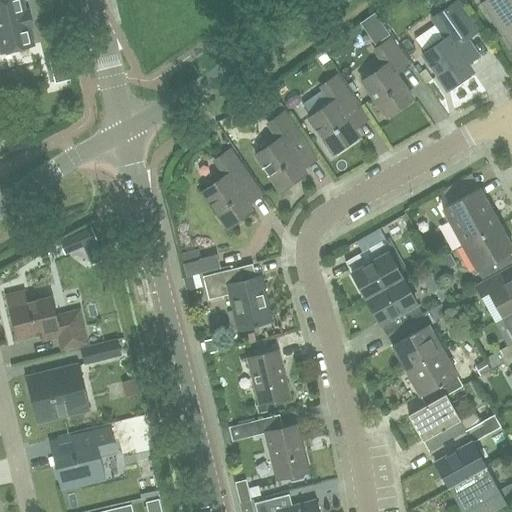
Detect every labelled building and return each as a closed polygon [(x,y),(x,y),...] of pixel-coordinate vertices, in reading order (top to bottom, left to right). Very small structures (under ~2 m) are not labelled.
[(0,0),(0,48),(1,52),(33,44),(21,0),(0,0)] [(511,0),(484,0),(480,3),(511,48),(511,0)] [(471,71),(468,66),(481,57),(467,38),(477,31),(457,1),(431,18),(445,38),(422,54),(446,89),(471,71)] [(360,21),(361,22),(367,31),(381,21),(375,12),(374,11),(360,21)] [(385,115),(411,98),(394,73),(407,64),(390,40),(375,50),(385,65),(361,81),(385,115)] [(357,135),(340,110),(353,101),(336,77),(321,87),(331,101),(308,118),(332,152),(357,135)] [(279,189),(304,172),(287,147),(300,138),(283,114),(268,124),(278,138),(254,154),(279,189)] [(201,191),(226,226),(251,208),(234,184),(247,175),(230,150),(215,161),(224,175),(201,191)] [(480,187),(442,208),(462,244),(500,223),(480,187)] [(511,245),(500,223),(462,244),(482,280),(511,264),(507,255),(511,252),(511,245)] [(89,229),(60,241),(65,253),(83,245),(90,263),(102,258),(89,229)] [(352,258),(345,261),(365,298),(402,277),(383,243),(386,241),(379,230),(357,242),(362,252),(352,258)] [(180,254),(186,277),(220,268),(216,254),(200,258),(198,249),(180,254)] [(449,253),(434,262),(441,274),(456,265),(449,253)] [(511,263),(511,264),(482,280),(483,280),(475,285),(481,296),(489,292),(502,316),(511,310),(511,263)] [(431,265),(420,272),(432,292),(435,290),(442,301),(450,297),(431,265)] [(236,282),(233,269),(203,277),(208,299),(229,293),(239,330),(257,325),(256,324),(270,320),(259,276),(236,282)] [(402,277),(365,298),(380,324),(388,320),(393,329),(422,313),(402,277)] [(55,316),(51,297),(27,303),(24,289),(7,293),(12,316),(10,319),(12,328),(16,330),(18,338),(42,332),(44,339),(59,335),(62,348),(86,342),(78,310),(55,316)] [(398,337),(390,342),(400,361),(405,369),(442,349),(429,326),(436,322),(429,310),(429,309),(422,313),(393,329),(398,337)] [(511,333),(511,342),(499,350),(499,351),(504,358),(505,361),(511,357),(511,310),(502,316),(511,333)] [(117,338),(108,340),(80,347),(85,365),(122,355),(117,338)] [(215,339),(204,341),(207,353),(217,351),(215,339)] [(442,349),(405,369),(420,396),(428,392),(433,401),(445,394),(445,395),(462,385),(442,349)] [(259,405),(290,397),(278,350),(247,357),(259,405)] [(499,351),(499,350),(485,357),(492,369),(505,361),(504,358),(499,351)] [(27,376),(37,419),(87,407),(76,364),(27,376)] [(433,401),(408,414),(424,442),(432,438),(437,446),(481,422),(474,411),(459,420),(445,395),(445,394),(433,401)] [(282,428),(278,414),(229,427),(221,429),(224,442),(232,440),(232,441),(266,433),(277,478),(286,476),(287,479),(290,481),(302,478),(304,475),(303,472),(307,471),(296,424),(282,428)] [(442,455),(434,460),(448,487),(485,466),(472,442),(500,427),(494,414),(481,422),(437,446),(442,455)] [(144,420),(129,423),(137,454),(152,450),(144,420)] [(57,453),(54,454),(62,487),(102,477),(96,454),(114,450),(108,426),(77,434),(81,447),(57,453)] [(462,511),(487,511),(492,509),(505,502),(506,503),(511,499),(511,483),(499,491),(485,466),(448,487),(462,511)] [(317,511),(315,502),(284,510),(281,496),(254,503),(256,511),(317,511)]
